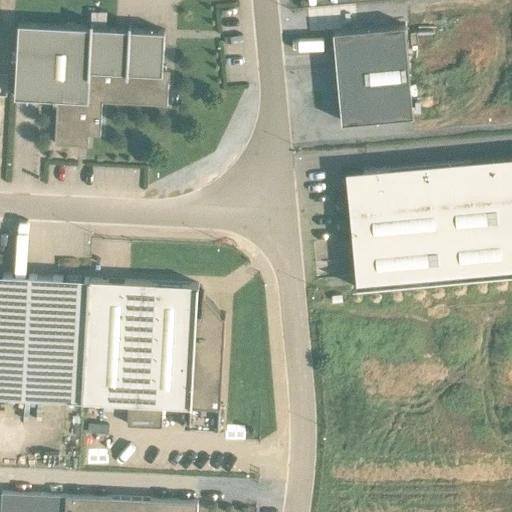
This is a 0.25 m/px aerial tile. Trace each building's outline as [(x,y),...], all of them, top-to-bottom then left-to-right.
[(164,28),(18,22),(15,95),(57,97),(55,143),(78,144),(78,140),(86,140),(86,133),(100,134),(101,101),(166,104),(168,79),(164,79),(164,70),(162,70),(164,28)] [(403,23),(333,30),(342,121),(413,114),(403,23)] [(511,154),(346,169),(357,285),(511,269),(511,154)] [(511,511),(511,269),(357,285),(370,446),(361,511),(511,511)] [(0,394),(84,398),(89,276),(0,271),(0,394)] [(89,276),(84,398),(127,401),(126,423),(127,423),(160,425),(161,424),(162,403),(189,404),(189,408),(184,408),(183,409),(182,425),(184,426),(215,428),(218,429),(219,428),(225,312),(221,311),(204,293),(203,290),(201,290),(201,295),(197,295),(198,283),(197,282),(89,276)] [(195,511),(196,499),(1,490),(0,502),(0,511),(195,511)]
